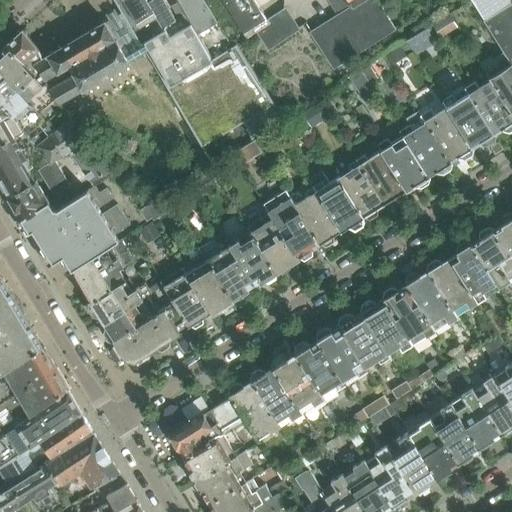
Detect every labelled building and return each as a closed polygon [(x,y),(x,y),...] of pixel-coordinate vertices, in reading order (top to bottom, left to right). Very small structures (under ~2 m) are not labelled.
[(39,61),(36,64),(41,73),(47,82),(55,95),(60,104),(95,83),(130,63),(130,62),(128,58),(130,57),(131,56),(136,54),(141,51),(142,50),(144,49),(150,59),(157,70),(170,92),(183,114),(191,127),(197,137),(202,146),(223,134),(244,121),(247,128),(246,128),(246,129),(249,134),(252,139),(268,128),(284,118),(260,81),(236,45),(231,48),(212,60),(204,47),(197,35),(194,29),(190,23),(180,29),(169,35),(166,31),(164,26),(159,18),(154,9),(145,15),(136,20),(127,5),(124,0),(114,0),(122,12),(122,13),(119,14),(114,17),(109,20),(106,22),(106,21),(102,24),(98,26),(94,28),(90,31),(84,34),(78,38),(71,42),(60,49),(43,59),(39,61)] [(124,0),(127,5),(136,20),(145,15),(154,9),(148,0),(124,0)] [(148,0),(154,9),(159,18),(164,26),(166,31),(169,35),(180,29),(190,23),(185,14),(175,20),(163,0),(148,0)] [(176,0),(185,14),(190,23),(194,29),(197,35),(216,23),(202,0),(176,0)] [(221,0),(245,39),(256,32),(270,23),(268,19),(255,0),(221,0)] [(332,0),(341,14),(313,32),(335,68),(398,28),(380,0),(332,0)] [(472,0),(486,20),(511,4),(511,2),(510,0),(472,0)] [(511,4),(486,20),(500,42),(506,51),(511,61),(511,4)] [(270,23),(256,32),(269,50),(301,29),(286,7),(268,19),(270,23)] [(451,15),(434,26),(442,39),(459,28),(451,15)] [(427,28),(407,41),(416,56),(436,43),(427,28)] [(23,30),(7,45),(24,63),(44,84),(47,82),(41,73),(36,64),(39,61),(43,59),(39,50),(23,30)] [(399,44),(385,53),(393,65),(406,56),(399,44)] [(7,45),(0,51),(0,68),(28,98),(44,118),(38,110),(55,95),(47,82),(44,84),(24,63),(7,45)] [(492,56),(481,63),(488,74),(492,80),(511,111),(511,61),(506,51),(493,59),(492,56)] [(370,63),(362,69),(371,83),(379,78),(370,63)] [(0,68),(0,98),(11,111),(15,115),(14,116),(26,130),(27,131),(44,118),(28,98),(0,68)] [(361,69),(349,77),(361,95),(373,87),(370,83),(361,69)] [(475,83),(466,89),(469,94),(495,134),(503,129),(504,131),(509,132),(510,133),(511,131),(511,111),(492,80),(479,88),(475,83)] [(453,98),(443,104),(447,109),(472,148),(480,143),(482,145),(487,146),(495,142),(495,141),(496,136),(495,134),(469,94),(466,89),(465,88),(461,85),(453,91),(452,96),(453,98)] [(329,97),(321,102),(329,114),(337,109),(329,97)] [(0,116),(11,111),(0,98),(0,116)] [(317,104),(302,114),(311,129),(327,119),(317,104)] [(362,104),(356,108),(368,126),(374,122),(362,104)] [(432,111),(423,117),(426,123),(451,161),(458,156),(460,159),(460,158),(465,160),(473,156),(473,155),(473,150),(474,150),(472,148),(447,109),(436,115),(432,111)] [(11,111),(0,116),(0,145),(26,130),(14,116),(15,115),(11,111)] [(298,112),(291,116),(298,127),(304,122),(298,112)] [(51,135),(50,135),(51,136),(64,154),(68,151),(92,180),(95,184),(96,185),(113,174),(109,169),(104,162),(72,120),(58,130),(51,135)] [(284,121),(276,126),(283,136),(290,131),(284,121)] [(410,127),(401,133),(404,137),(430,176),(436,172),(437,172),(438,174),(438,173),(444,174),(450,170),(452,165),(453,164),(452,163),(451,161),(426,123),(414,132),(410,127)] [(26,130),(0,145),(0,179),(1,181),(9,196),(36,180),(30,169),(31,168),(25,158),(28,157),(41,149),(38,144),(27,131),(26,130)] [(267,132),(255,140),(261,148),(273,140),(267,132)] [(38,144),(41,149),(52,162),(41,169),(55,194),(70,185),(54,161),(64,154),(51,136),(50,135),(38,144)] [(388,140),(380,146),(383,151),(407,190),(414,185),(415,186),(416,187),(421,188),(422,188),(429,184),(430,178),(431,178),(429,176),(430,176),(404,137),(392,145),(388,140)] [(256,143),(248,148),(256,161),(264,156),(256,143)] [(250,160),(243,148),(236,152),(233,154),(241,166),(250,160)] [(365,156),(358,160),(386,203),(393,198),(399,202),(408,197),(407,196),(407,190),(383,151),(368,160),(365,156)] [(233,170),(241,166),(233,154),(226,159),(233,170)] [(352,170),(339,178),(364,217),(369,220),(370,220),(378,215),(378,214),(378,208),(386,203),(358,160),(349,165),(352,170)] [(323,170),(309,179),(315,187),(341,231),(349,226),(355,229),(364,223),(363,217),(364,217),(339,178),(331,183),(323,170)] [(204,186),(198,177),(191,182),(196,191),(204,186)] [(36,180),(9,196),(22,218),(24,217),(25,219),(44,206),(42,205),(48,201),(36,180)] [(22,218),(17,222),(22,230),(24,229),(27,234),(33,231),(43,247),(41,248),(45,255),(43,257),(49,266),(61,258),(64,263),(62,264),(68,273),(74,269),(117,245),(114,240),(132,228),(118,208),(104,218),(100,212),(117,201),(107,186),(100,191),(96,185),(95,184),(58,209),(53,208),(49,201),(48,201),(42,205),(44,206),(25,219),(24,217),(22,218)] [(309,197),(294,206),(319,245),(320,244),(326,247),(335,242),(334,241),(334,235),(341,231),(315,187),(306,193),(309,197)] [(151,199),(144,189),(136,195),(143,205),(151,199)] [(286,191),(265,205),(271,214),(298,258),(299,257),(304,260),(304,261),(313,255),(312,249),(319,245),(294,206),(286,191)] [(502,225),(494,230),(511,257),(511,213),(510,212),(501,218),(501,219),(501,223),(502,225)] [(265,224),(252,232),(276,271),(277,271),(282,274),(283,274),(291,269),(291,268),(291,262),(298,258),(271,214),(263,220),(265,224)] [(153,221),(139,231),(147,244),(162,235),(153,221)] [(480,239),(473,243),(497,282),(500,287),(511,278),(511,257),(494,230),(493,228),(489,227),(488,226),(479,232),(479,237),(480,239)] [(235,237),(227,242),(254,285),(262,280),(268,283),(277,278),(276,277),(276,271),(252,232),(238,241),(235,237)] [(214,239),(200,247),(208,260),(233,298),(239,301),(248,296),(247,295),(247,289),(254,285),(227,242),(219,247),(214,239)] [(457,253),(450,258),(479,301),(487,296),(483,290),(497,282),(473,243),(471,241),(471,242),(470,241),(466,241),(458,245),(457,250),(457,251),(456,251),(457,253)] [(77,273),(74,277),(78,284),(83,283),(86,289),(83,292),(89,302),(90,302),(90,303),(122,284),(127,280),(121,271),(135,262),(122,242),(117,245),(74,269),(77,273)] [(427,269),(426,269),(428,271),(453,309),(466,301),(470,307),(479,301),(450,258),(443,262),(442,261),(441,261),(441,260),(441,261),(441,260),(436,259),(428,264),(427,269)] [(192,264),(184,269),(212,311),(219,307),(224,310),(225,310),(233,305),(233,298),(208,260),(195,268),(192,264)] [(176,274),(163,282),(166,286),(190,325),(196,328),(204,322),(204,316),(209,313),(212,311),(184,269),(176,274)] [(405,283),(404,283),(405,285),(431,323),(443,315),(448,323),(457,317),(453,309),(428,271),(421,276),(419,274),(414,273),(406,278),(405,283)] [(0,280),(0,373),(43,344),(3,278),(0,280)] [(89,307),(93,315),(94,315),(98,316),(99,316),(101,315),(105,322),(148,298),(146,296),(147,295),(152,293),(144,281),(127,291),(122,284),(90,303),(89,307)] [(156,290),(165,285),(163,282),(150,290),(152,293),(156,290)] [(383,296),(382,297),(383,299),(412,343),(413,344),(427,336),(435,331),(431,323),(405,285),(399,289),(397,287),(397,288),(391,287),(384,291),(383,296)] [(152,293),(147,295),(152,302),(160,297),(156,290),(152,293)] [(105,322),(100,325),(111,343),(116,341),(146,322),(158,315),(153,305),(148,298),(105,322)] [(361,310),(362,312),(387,352),(399,344),(402,349),(412,343),(383,299),(376,303),(375,301),(369,300),(369,299),(362,304),(361,310)] [(490,309),(486,312),(500,333),(504,330),(490,309)] [(118,344),(114,347),(122,361),(127,358),(135,360),(138,364),(149,358),(149,357),(147,353),(157,347),(157,348),(162,349),(163,349),(170,345),(169,345),(171,340),(170,338),(180,332),(166,310),(158,315),(146,322),(116,341),(118,344)] [(339,323),(340,326),(365,366),(377,358),(380,363),(390,357),(387,352),(362,312),(355,317),(354,317),(353,315),(352,315),(347,313),(340,318),(339,323)] [(491,321),(483,326),(491,339),(499,334),(500,334),(491,321)] [(317,337),(316,337),(318,339),(318,340),(343,380),(356,372),(359,376),(368,371),(365,366),(340,326),(333,331),(332,330),(332,331),(331,328),(330,329),(325,327),(318,331),(318,332),(317,337)] [(491,339),(487,342),(492,349),(504,342),(499,334),(491,339)] [(295,351),(294,351),(296,353),(295,354),(296,354),(321,394),(332,386),(335,391),(346,385),(343,380),(318,340),(311,345),(310,344),(310,345),(309,342),(308,343),(303,341),(295,345),(296,345),(295,351)] [(0,404),(15,395),(56,367),(43,344),(0,373),(0,404)] [(462,346),(450,353),(456,362),(462,357),(467,354),(462,346)] [(274,359),(273,365),(274,367),(274,368),(299,407),(302,412),(314,404),(324,398),(321,394),(296,354),(288,358),(287,356),(286,356),(281,355),(281,354),(274,359)] [(456,362),(455,362),(461,370),(468,366),(462,357),(456,362)] [(435,359),(426,364),(430,370),(434,375),(435,374),(442,370),(435,359)] [(507,371),(497,377),(511,400),(511,365),(506,369),(507,371)] [(15,395),(0,404),(0,435),(69,389),(56,367),(15,395)] [(251,378),(252,381),(277,421),(280,426),(292,418),(302,412),(299,407),(274,368),(267,372),(266,372),(265,370),(264,370),(259,368),(252,373),(251,378)] [(430,370),(407,384),(410,390),(411,390),(433,376),(434,375),(430,370)] [(442,370),(435,374),(440,382),(448,377),(443,370),(442,370)] [(486,385),(475,392),(502,433),(507,434),(507,435),(511,431),(511,400),(497,377),(496,376),(485,383),(486,385)] [(229,392),(230,395),(229,395),(231,397),(245,420),(255,435),(257,440),(270,432),(280,426),(277,421),(252,381),(245,386),(244,386),(243,383),(242,384),(237,382),(230,386),(230,387),(229,392)] [(405,381),(390,391),(396,400),(401,396),(410,390),(407,384),(405,381)] [(69,389),(0,435),(0,465),(1,468),(82,412),(80,409),(69,389)] [(464,400),(454,407),(480,448),(485,448),(485,449),(494,443),(493,443),(494,438),(502,433),(475,392),(474,390),(462,397),(464,400)] [(396,400),(389,404),(395,412),(406,404),(401,396),(396,400)] [(171,436),(167,438),(174,449),(178,447),(179,449),(180,449),(184,456),(183,456),(183,457),(223,433),(234,427),(245,420),(231,397),(230,398),(219,404),(213,408),(211,409),(204,414),(203,412),(187,422),(186,421),(184,423),(183,421),(174,426),(176,429),(170,433),(171,436)] [(443,413),(432,420),(459,463),(464,464),(473,459),(472,458),(473,453),(481,449),(480,448),(454,407),(452,404),(442,411),(443,413)] [(388,405),(369,416),(375,425),(393,413),(388,405)] [(328,406),(324,409),(332,422),(337,419),(328,406)] [(361,409),(351,416),(357,424),(366,418),(361,409)] [(1,468),(0,468),(0,471),(7,482),(8,485),(35,468),(28,456),(43,446),(51,458),(92,431),(92,430),(82,412),(1,468)] [(421,427),(410,434),(437,477),(442,478),(451,473),(452,468),(459,463),(432,420),(431,418),(420,425),(421,427)] [(355,428),(347,432),(354,443),(358,441),(360,444),(363,442),(355,428)] [(400,441),(388,448),(415,491),(421,492),(429,487),(430,482),(437,477),(410,434),(409,432),(399,439),(400,441)] [(223,433),(183,457),(191,471),(192,474),(195,478),(195,479),(237,456),(223,433)] [(59,456),(48,462),(60,480),(57,482),(59,486),(82,472),(92,488),(93,487),(120,473),(94,434),(92,435),(88,437),(83,440),(78,443),(59,456)] [(332,440),(324,445),(328,451),(336,446),(332,440)] [(259,443),(247,450),(246,451),(250,457),(263,449),(259,443)] [(303,445),(296,449),(301,458),(308,453),(303,445)] [(377,455),(366,462),(393,505),(398,506),(399,507),(407,501),(408,496),(415,491),(388,448),(386,446),(376,453),(377,455)] [(237,456),(195,479),(197,483),(201,489),(202,489),(210,502),(242,484),(248,481),(242,470),(254,463),(250,457),(246,451),(237,456)] [(310,454),(302,460),(305,465),(313,460),(310,454)] [(300,460),(294,464),(303,477),(304,476),(310,472),(305,465),(302,460),(301,460),(300,460)] [(355,469),(344,476),(367,511),(385,511),(386,510),(393,505),(366,462),(365,460),(354,467),(355,469)] [(31,473),(30,474),(48,502),(55,498),(49,487),(57,482),(60,480),(48,462),(31,473)] [(283,463),(275,468),(279,474),(287,469),(283,463)] [(303,477),(298,480),(312,502),(303,508),(305,511),(336,511),(332,504),(323,490),(311,472),(310,472),(304,476),(303,477)] [(30,474),(13,484),(25,503),(35,496),(41,506),(48,502),(30,474)] [(334,483),(323,490),(332,504),(336,511),(367,511),(344,476),(343,474),(333,481),(334,483)] [(242,484),(210,502),(210,503),(215,511),(248,511),(273,497),(266,485),(259,489),(253,478),(248,481),(242,484)] [(284,481),(270,489),(274,496),(279,493),(288,488),(284,481)] [(13,484),(0,492),(0,503),(5,511),(15,511),(14,509),(25,503),(13,484)] [(113,501),(98,510),(99,511),(115,511),(137,500),(127,484),(109,494),(113,501)] [(257,511),(260,511),(261,511),(271,511),(286,504),(280,493),(273,497),(248,511),(257,511)] [(72,504),(67,495),(61,499),(66,508),(72,504)] [(115,511),(144,511),(137,500),(115,511)]
